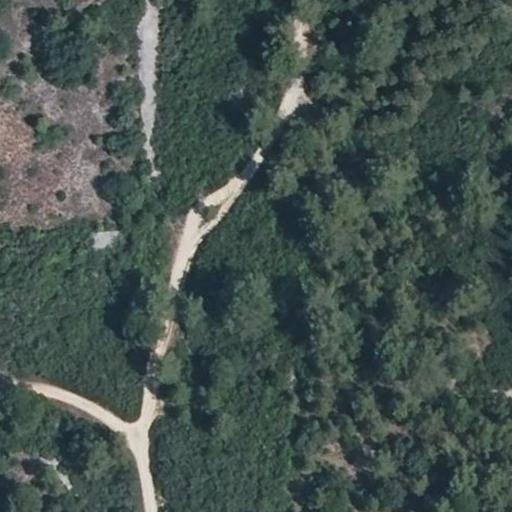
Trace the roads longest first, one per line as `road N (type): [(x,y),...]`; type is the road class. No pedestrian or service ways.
road 1 (track): [(301,0),(286,114),(253,174),(200,216),(179,280),(141,446),(154,511)]
road 2 (track): [(3,390),(41,388),(83,402),(141,446)]
